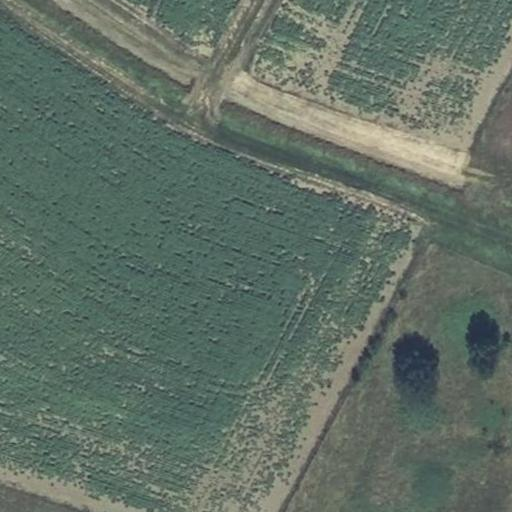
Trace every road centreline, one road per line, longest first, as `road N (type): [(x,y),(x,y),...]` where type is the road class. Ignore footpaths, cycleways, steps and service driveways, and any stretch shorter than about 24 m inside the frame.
road 1 (track): [(10,0),(196,114),(511,231)]
road 2 (track): [(256,0),(196,114)]
